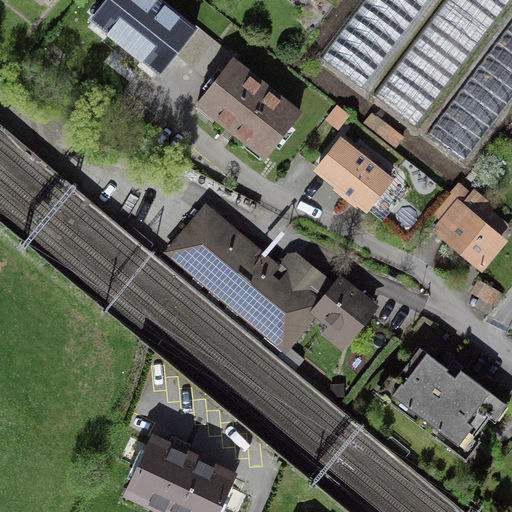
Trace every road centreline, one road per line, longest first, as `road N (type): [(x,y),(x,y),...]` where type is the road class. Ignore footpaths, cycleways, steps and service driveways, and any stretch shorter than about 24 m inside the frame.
road 1 (residential): [(460,323),(410,270),(283,206),(145,95)]
road 2 (residential): [(130,185),(204,202),(460,323)]
road 3 (residential): [(258,511),(265,493),(152,416)]
